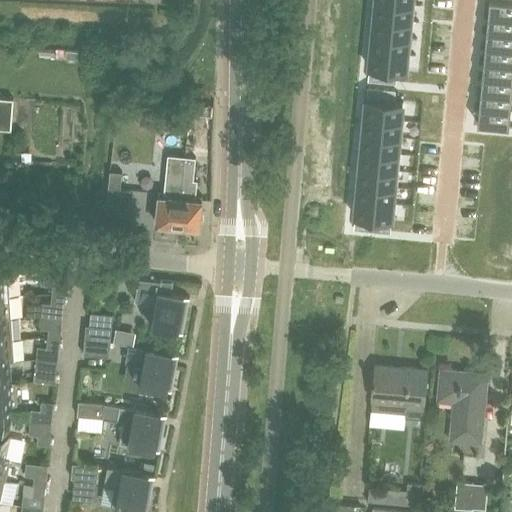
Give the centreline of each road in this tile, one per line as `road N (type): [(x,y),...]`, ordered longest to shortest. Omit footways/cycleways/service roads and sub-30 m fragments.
road 1 (residential): [(438,284),(469,0)]
road 2 (tertiary): [(239,266),(242,0)]
road 3 (tertiary): [(218,511),(239,266)]
road 4 (unclassified): [(239,266),(0,245)]
